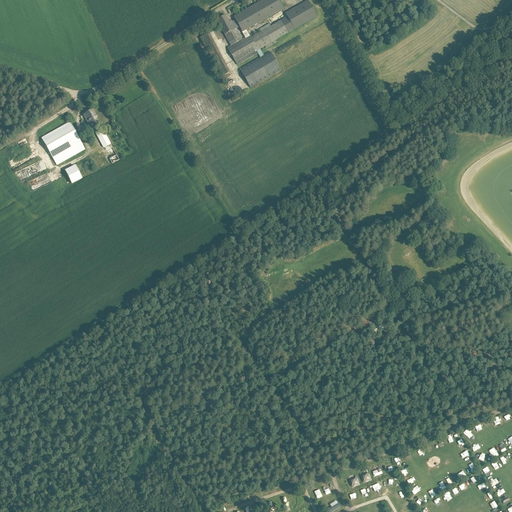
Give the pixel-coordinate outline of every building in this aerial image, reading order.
[(278,0),(262,0),(233,17),(245,37),(249,35),(246,30),(283,9),(278,0)] [(287,17),(281,21),(288,33),(317,16),(308,0),(285,13),(287,17)] [(235,26),(231,21),(229,22),(225,15),(217,20),(223,32),(235,26)] [(235,26),(223,32),(231,45),(227,48),(236,63),(256,51),(259,49),(275,40),(288,33),(281,21),(271,26),(254,36),(251,38),(249,35),(242,39),(235,26)] [(263,56),(259,49),(256,51),(258,54),(260,57),(238,70),(240,74),(242,73),(250,87),(281,69),(270,51),(263,56)] [(218,50),(210,54),(211,57),(215,65),(223,61),(219,53),(218,50)] [(97,118),(95,114),(92,110),(83,115),(88,124),(90,123),(92,126),(97,123),(95,119),(97,118)] [(70,122),(41,138),(43,141),(48,150),(57,165),(85,149),(70,122)] [(95,133),(112,164),(119,160),(103,129),(95,133)] [(75,165),(65,170),(72,184),(82,179),(75,165)] [(331,507),(328,509),(329,511),(331,511),(340,507),(336,500),(329,504),(331,507)]
